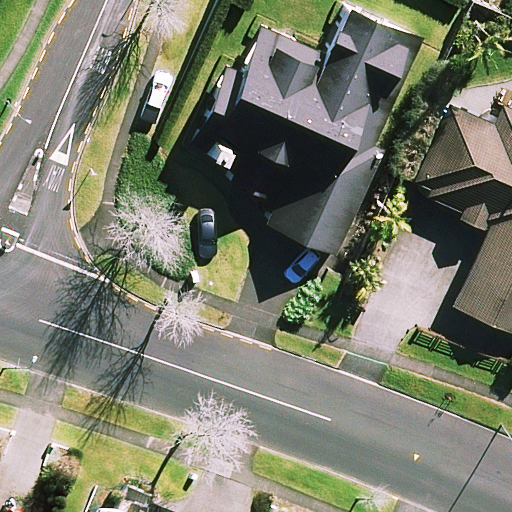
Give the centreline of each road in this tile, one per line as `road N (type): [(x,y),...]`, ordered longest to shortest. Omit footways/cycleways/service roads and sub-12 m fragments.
road 1 (residential): [(511,486),(0,303)]
road 2 (residential): [(110,0),(0,244)]
